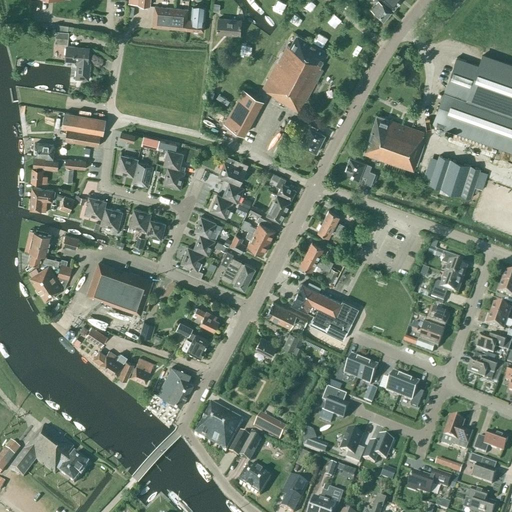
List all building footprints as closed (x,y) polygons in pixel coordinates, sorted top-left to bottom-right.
[(307,0),(301,6),(308,14),(315,7),(308,0),(307,0)] [(382,0),(393,9),(400,0),(382,0)] [(374,13),(383,21),(391,11),(382,4),(378,1),(371,9),(375,13),(374,13)] [(153,26),(174,28),(176,8),(155,6),(153,26)] [(192,6),(191,19),(187,19),(186,29),(203,31),(204,19),(205,7),(192,6)] [(187,19),(188,9),(176,8),(174,28),(186,29),(187,19)] [(337,24),(341,21),(335,14),(331,18),(337,24)] [(293,25),(298,17),(294,15),(289,22),(293,25)] [(217,32),(240,35),(241,20),(218,18),(217,26),(217,28),(217,32)] [(247,28),(243,35),(248,37),(252,31),(247,28)] [(68,44),(69,32),(56,31),(55,43),(68,44)] [(323,69),(320,67),(328,52),(297,34),(290,46),(287,44),(283,52),(282,51),(262,88),(275,95),(273,97),(299,112),(323,69)] [(88,79),(90,62),(88,62),(89,48),(75,47),(66,46),(65,60),(73,61),(77,66),(76,78),(88,79)] [(511,152),(511,66),(481,56),(478,65),(456,57),(432,124),(511,152)] [(224,122),(245,133),(263,100),(243,89),(224,122)] [(104,108),(66,102),(64,112),(61,127),(67,128),(101,134),(103,134),(106,119),(102,118),(104,108)] [(363,153),(414,171),(424,143),(421,142),(424,132),(389,120),(389,121),(386,120),(387,119),(377,115),(363,153)] [(304,123),(316,130),(319,124),(308,117),(304,123)] [(204,118),(204,125),(211,126),(212,118),(204,118)] [(300,145),(316,153),(325,135),(310,127),(300,145)] [(99,146),(101,134),(67,128),(65,140),(99,146)] [(135,135),(121,132),(119,139),(133,143),(135,135)] [(35,143),(34,156),(46,157),(46,159),(53,160),(54,145),(35,143)] [(138,159),(144,160),(147,148),(141,146),(138,159)] [(163,165),(167,166),(179,169),(183,153),(167,149),(163,165)] [(120,154),(116,172),(133,176),(137,162),(138,159),(120,154)] [(470,198),(480,169),(439,155),(430,184),(470,198)] [(58,160),(53,160),(46,159),(46,157),(34,156),(33,167),(58,170),(58,160)] [(358,180),(360,175),(366,177),(364,182),(371,185),(375,173),(369,171),(371,166),(350,157),(343,174),(358,180)] [(65,167),(73,168),(85,169),(86,161),(66,159),(65,167)] [(233,182),(233,183),(239,186),(245,170),(248,165),(236,159),(233,165),(224,161),(218,176),(229,181),(233,182)] [(148,186),(153,166),(137,162),(133,176),(132,182),(148,186)] [(179,169),(167,166),(163,184),(180,188),(185,171),(179,169)] [(64,181),(72,182),(73,168),(65,167),(64,181)] [(31,181),(46,183),(47,176),(43,175),(43,169),(32,168),(31,181)] [(277,194),(290,201),(296,190),(284,184),(286,179),(280,176),(280,177),(274,174),(271,178),(278,182),(276,185),(280,188),(277,194)] [(244,187),(239,186),(233,183),(233,182),(229,181),(222,196),(233,201),(237,202),(244,187)] [(47,200),(53,201),(54,190),(48,189),(32,187),(31,198),(47,200)] [(226,218),(233,201),(222,196),(217,194),(210,210),(226,218)] [(60,208),(70,211),(74,199),(65,195),(60,208)] [(266,214),(280,221),(290,201),(277,195),(266,214)] [(84,214),(102,219),(105,207),(104,207),(106,201),(89,196),(84,214)] [(46,211),(47,200),(31,198),(30,209),(41,211),(46,211)] [(239,201),(238,203),(249,207),(251,201),(244,198),(242,202),(239,201)] [(236,211),(246,215),(249,208),(239,204),(236,211)] [(249,211),(260,216),(263,210),(252,205),(249,211)] [(102,219),(100,224),(114,228),(112,233),(116,234),(118,229),(122,212),(105,207),(102,219)] [(129,226),(146,231),(149,219),(151,213),(133,209),(129,226)] [(339,215),(329,209),(323,220),(343,230),(345,226),(339,223),(339,224),(336,222),(339,215)] [(342,217),(351,222),(354,216),(345,212),(342,217)] [(194,231),(200,233),(200,234),(209,238),(216,222),(201,216),(194,231)] [(248,231),(253,233),(269,242),(275,230),(269,227),(271,222),(259,216),(257,221),(259,222),(256,228),(249,225),(250,223),(245,220),(241,227),(248,231)] [(161,239),(165,223),(149,219),(146,231),(147,231),(145,235),(161,239)] [(335,230),(335,232),(340,234),(343,230),(323,220),(318,230),(328,236),(332,229),(335,230)] [(40,256),(41,254),(46,255),(51,235),(47,234),(48,232),(37,229),(36,231),(34,231),(29,251),(32,251),(32,254),(40,256)] [(247,245),(263,253),(269,242),(253,233),(248,231),(245,236),(250,239),(247,245)] [(215,240),(209,238),(200,234),(193,249),(204,253),(208,255),(215,240)] [(81,240),(65,235),(63,245),(78,249),(81,240)] [(243,239),(235,235),(229,246),(241,253),(245,245),(241,243),(243,239)] [(135,247),(141,249),(144,239),(137,237),(135,247)] [(122,249),(124,243),(116,240),(114,246),(122,249)] [(312,242),(306,253),(331,266),(333,262),(320,254),(323,248),(312,242)] [(325,249),(334,254),(336,249),(327,244),(325,249)] [(197,270),(204,253),(193,249),(188,247),(181,263),(191,267),(188,273),(200,278),(203,272),(197,270)] [(444,260),(446,253),(430,248),(428,254),(439,258),(444,260)] [(233,284),(244,290),(255,268),(244,263),(241,262),(241,261),(232,256),(233,254),(227,251),(221,263),(227,266),(221,277),(230,282),(231,282),(234,283),(233,284)] [(61,259),(61,261),(40,256),(32,254),(30,253),(28,261),(30,262),(28,265),(26,266),(27,269),(35,263),(40,265),(41,261),(58,266),(58,264),(61,264),(66,265),(67,260),(61,259)] [(328,271),(331,266),(306,253),(300,264),(307,268),(311,270),(315,264),(328,271)] [(443,264),(448,266),(444,275),(462,281),(467,268),(457,264),(459,259),(446,254),(443,264)] [(101,302),(141,315),(153,281),(123,270),(122,272),(114,269),(114,267),(98,261),(86,296),(93,298),(94,296),(102,299),(101,302)] [(68,279),(72,267),(66,265),(61,264),(58,276),(68,279)] [(307,268),(301,265),(298,270),(305,273),(307,268)] [(31,276),(30,277),(36,287),(36,290),(38,293),(40,293),(45,301),(53,296),(54,296),(56,295),(56,294),(64,289),(48,266),(39,272),(36,268),(29,272),(31,276)] [(337,272),(331,268),(325,279),(332,282),(337,272)] [(511,274),(505,272),(502,282),(511,285),(511,274)] [(433,292),(431,297),(437,299),(435,303),(442,305),(445,296),(447,291),(457,294),(462,281),(444,275),(441,284),(436,282),(433,292)] [(511,297),(511,285),(502,282),(498,292),(511,297)] [(307,311),(317,291),(302,283),(291,304),(307,311)] [(417,296),(426,299),(429,293),(420,290),(417,296)] [(341,302),(317,291),(307,311),(318,317),(316,321),(328,326),(327,329),(332,332),(333,329),(345,335),(359,308),(342,300),(341,302)] [(52,321),(65,305),(61,301),(48,318),(52,321)] [(289,327),(293,320),(296,313),(273,302),(266,316),(282,324),(289,327)] [(510,309),(494,304),(490,314),(507,320),(510,309)] [(226,314),(231,317),(235,309),(230,306),(226,314)] [(200,323),(214,330),(219,321),(215,319),(217,316),(206,311),(205,312),(197,307),(194,313),(202,318),(200,323)] [(449,316),(430,309),(426,319),(446,326),(449,316)] [(307,320),(297,314),(293,321),(304,326),(307,320)] [(503,330),(507,320),(490,314),(486,324),(503,330)] [(442,336),(446,326),(426,319),(422,329),(442,336)] [(144,321),(140,335),(151,339),(155,325),(144,321)] [(189,336),(193,328),(180,321),(176,329),(189,336)] [(89,329),(84,326),(80,332),(85,335),(89,329)] [(85,336),(100,346),(107,337),(92,326),(85,336)] [(438,347),(442,336),(422,329),(419,340),(438,347)] [(283,347),(292,352),(299,337),(289,333),(283,347)] [(476,348),(493,354),(495,347),(508,352),(511,341),(511,340),(492,333),(490,338),(480,335),(476,348)] [(206,353),(205,353),(211,342),(196,334),(192,341),(187,339),(183,347),(183,350),(203,360),(206,353)] [(255,349),(270,357),(277,345),(261,337),(255,349)] [(416,347),(428,352),(431,344),(418,340),(416,347)] [(302,348),(296,345),(293,352),(299,355),(302,348)] [(118,357),(109,351),(107,354),(100,350),(94,359),(101,364),(100,364),(117,375),(123,366),(122,365),(125,362),(125,361),(127,357),(121,353),(118,357)] [(131,377),(145,383),(154,364),(139,358),(131,377)] [(365,363),(352,358),(345,377),(358,382),(365,363)] [(487,371),(494,374),(498,362),(486,358),(484,364),(472,360),(467,372),(484,378),(487,371)] [(134,364),(125,361),(118,377),(127,380),(134,364)] [(500,381),(503,362),(498,361),(495,380),(500,381)] [(379,368),(365,363),(358,382),(371,387),(379,368)] [(161,396),(181,407),(193,384),(188,381),(191,375),(176,368),(165,388),(157,384),(153,392),(161,396)] [(406,378),(393,373),(385,392),(398,397),(406,378)] [(406,378),(398,397),(411,402),(419,383),(406,378)] [(363,401),(371,404),(377,390),(369,387),(363,401)] [(338,392),(327,388),(322,401),(328,403),(324,411),(343,419),(348,405),(335,399),(338,392)] [(171,415),(176,408),(168,402),(163,409),(171,415)] [(194,435),(226,452),(242,421),(211,404),(206,414),(207,414),(200,426),(199,426),(194,435)] [(253,427),(279,441),(287,428),(261,414),(253,427)] [(464,431),(461,430),(464,422),(450,417),(443,436),(453,439),(451,445),(465,450),(467,445),(472,433),(464,430),(464,431)] [(58,471),(74,483),(88,464),(74,453),(71,457),(68,455),(74,447),(45,425),(39,433),(38,432),(11,468),(23,477),(36,460),(55,474),(58,471)] [(313,431),(308,428),(302,441),(303,444),(316,438),(313,431)] [(350,430),(348,430),(347,432),(346,435),(341,450),(348,453),(346,458),(360,463),(365,449),(358,447),(363,435),(362,435),(361,434),(357,433),(356,432),(356,433),(355,432),(354,432),(350,430)] [(260,435),(252,431),(250,435),(249,437),(245,444),(239,456),(250,462),(261,441),(258,439),(260,435)] [(489,431),(486,439),(478,436),(474,449),(486,454),(488,446),(503,452),(508,438),(489,431)] [(238,457),(239,456),(245,444),(249,437),(240,432),(229,452),(238,457)] [(398,441),(383,435),(380,445),(374,442),(368,458),(380,462),(382,457),(391,460),(398,441)] [(0,459),(0,469),(3,471),(20,448),(11,442),(6,449),(7,450),(0,459)] [(320,443),(303,444),(304,446),(317,451),(320,443)] [(469,462),(477,465),(472,477),(491,484),(496,471),(481,466),(483,459),(472,455),(469,462)] [(435,465),(444,468),(447,469),(450,470),(452,463),(449,463),(447,462),(437,458),(435,465)] [(332,477),(336,465),(330,463),(325,475),(332,477)] [(238,482),(259,496),(270,478),(249,465),(238,482)] [(415,492),(416,491),(429,495),(433,483),(447,488),(451,477),(434,471),(431,478),(414,472),(411,479),(410,479),(407,489),(415,492)] [(394,476),(383,472),(381,477),(392,481),(394,476)] [(284,488),(290,492),(282,507),(290,511),(293,511),(300,499),(296,497),(298,494),(300,495),(306,484),(290,476),(284,488)] [(492,511),(495,504),(483,499),(485,493),(488,494),(472,489),(469,500),(474,501),(470,511),(492,511)] [(320,511),(328,493),(323,491),(319,500),(313,498),(308,511),(320,511)] [(333,495),(328,493),(320,511),(333,511),(336,506),(330,504),(333,495)] [(380,511),(382,509),(385,499),(377,497),(371,511),(369,511),(365,510),(364,511),(380,511)]
